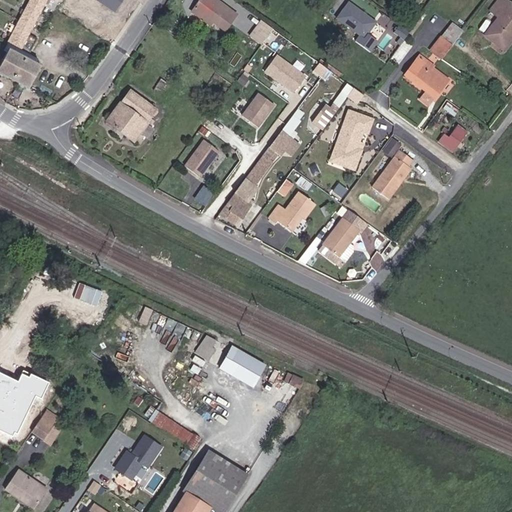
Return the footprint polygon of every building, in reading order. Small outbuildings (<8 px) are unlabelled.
[(39,35),(32,32),(49,0),(67,0),(97,16),(105,0),(30,0),(6,43),(11,45),(13,41),(31,50),(39,35)] [(225,28),(236,13),(220,0),(200,0),(192,11),(207,22),(210,17),(215,21),(225,28)] [(337,20),(361,32),(356,41),(374,51),(380,39),(371,34),(379,18),(347,0),(337,20)] [(497,48),(499,44),(511,27),(511,8),(511,10),(504,4),(492,18),(500,24),(487,41),(497,48)] [(262,18),(250,35),(262,44),(275,27),(262,18)] [(511,27),(499,44),(508,50),(511,45),(511,27)] [(457,30),(447,43),(458,51),(468,37),(457,30)] [(448,64),(458,51),(447,43),(437,56),(448,64)] [(505,54),(508,50),(499,44),(497,48),(505,54)] [(0,64),(0,71),(30,86),(43,62),(11,45),(0,64)] [(310,79),(281,58),(268,74),(298,96),(310,79)] [(92,70),(95,63),(86,59),(83,64),(92,70)] [(411,81),(419,87),(432,69),(424,63),(411,81)] [(432,98),(439,104),(456,81),(443,70),(435,66),(432,69),(419,87),(432,98)] [(153,121),(150,119),(159,107),(135,88),(111,118),(138,140),(153,121)] [(367,97),(357,89),(351,97),(361,105),(367,97)] [(279,109),(263,97),(247,120),(262,131),(279,109)] [(427,104),(435,110),(439,104),(432,98),(427,104)] [(304,113),(298,108),(218,214),(237,228),(254,205),(248,201),(259,188),(257,185),(283,152),(292,156),(301,144),(290,136),(302,121),(300,120),(304,113)] [(362,154),(358,152),(360,143),(363,134),(368,135),(373,120),(352,114),(348,127),(344,125),(333,163),(357,170),(362,154)] [(440,146),(454,156),(468,136),(460,130),(451,143),(445,139),(440,146)] [(396,157),(403,148),(394,141),(387,150),(396,157)] [(222,157),(207,146),(188,172),(203,184),(222,157)] [(377,188),(392,199),(414,169),(411,167),(415,162),(402,153),(377,188)] [(282,205),(290,195),(283,191),(276,201),(282,205)] [(303,227),(305,228),(318,211),(301,199),(289,215),(282,211),(271,226),(277,231),(279,228),(294,239),(303,227)] [(353,248),(363,234),(356,229),(362,221),(353,214),(327,249),(349,266),(356,255),(356,250),(353,248)] [(366,236),(372,228),(362,221),(356,229),(363,234),(366,236)] [(303,266),(310,270),(316,262),(313,260),(324,246),(321,245),(311,258),(309,257),(303,266)] [(349,266),(327,249),(323,254),(345,270),(349,266)] [(196,353),(200,357),(212,339),(208,337),(196,353)] [(255,386),(267,362),(230,344),(218,369),(255,386)] [(287,387),(288,384),(291,379),(284,375),(280,384),(287,387)] [(288,384),(299,389),(302,384),(291,379),(288,384)] [(182,446),(191,434),(155,409),(147,421),(182,446)] [(31,429),(43,438),(54,422),(42,414),(31,429)] [(136,473),(142,477),(164,445),(145,432),(131,452),(126,449),(113,467),(131,479),(136,473)] [(240,486),(247,475),(209,449),(202,460),(240,486)] [(178,511),(224,511),(240,486),(202,460),(182,490),(189,495),(178,511)] [(6,486),(34,506),(47,488),(18,468),(6,486)]
